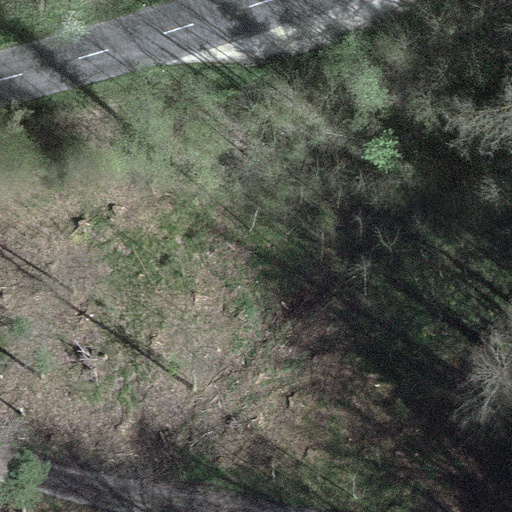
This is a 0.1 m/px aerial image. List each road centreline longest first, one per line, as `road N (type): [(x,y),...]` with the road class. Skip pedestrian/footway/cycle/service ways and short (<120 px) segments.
road 1 (tertiary): [(0,76),(278,0)]
road 2 (track): [(0,460),(190,511)]
